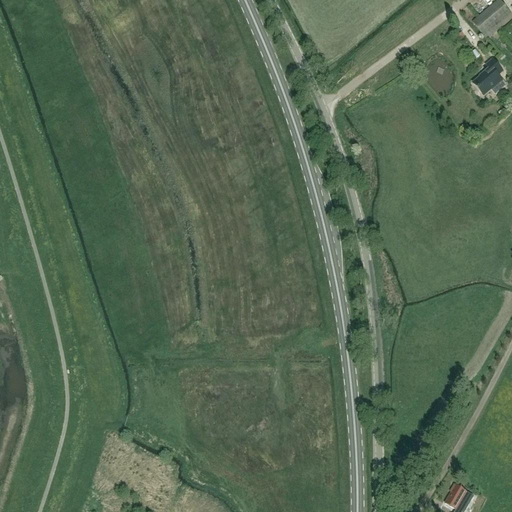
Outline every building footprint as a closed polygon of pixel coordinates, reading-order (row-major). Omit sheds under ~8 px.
[(488,41),(498,31),(495,28),(511,15),(499,1),(473,23),(485,37),(488,41)] [(470,51),(474,44),(468,41),(465,47),(470,51)] [(480,91),(485,96),(501,81),(497,77),(503,72),(493,61),(486,66),(489,70),(483,75),(484,75),(473,85),(479,91),(480,91)] [(456,511),(467,494),(455,486),(450,493),(451,494),(445,505),(456,511)] [(466,511),(469,505),(462,502),(458,511),(466,511)]
